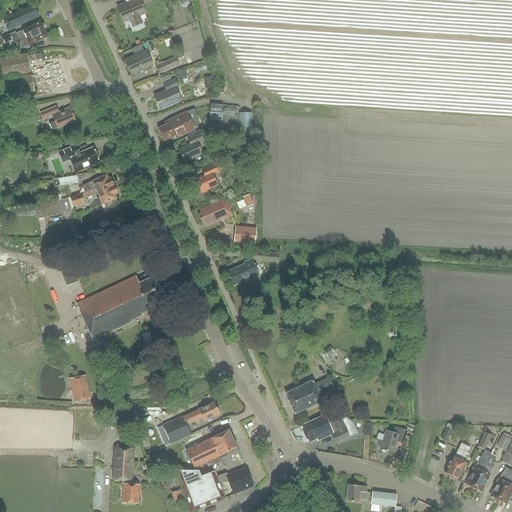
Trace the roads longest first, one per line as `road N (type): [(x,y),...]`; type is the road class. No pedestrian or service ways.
road 1 (tertiary): [(290,469),(234,379),(183,267)]
road 2 (tertiary): [(183,267),(104,92)]
road 3 (residential): [(207,255),(127,81)]
road 4 (unclassified): [(469,509),(340,463),(306,460),(290,469)]
